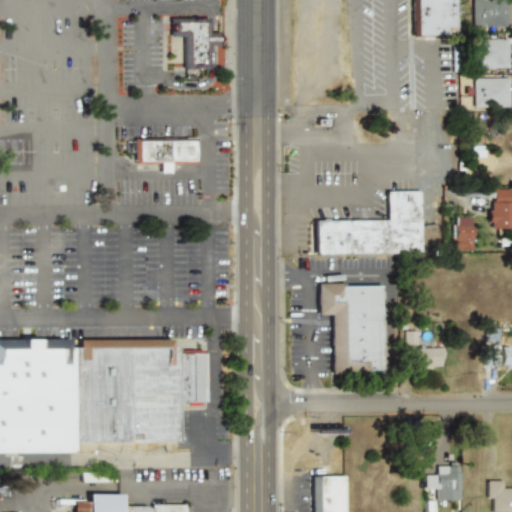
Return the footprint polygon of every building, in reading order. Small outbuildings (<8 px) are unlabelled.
[(452,35),(452,0),(411,0),(411,35),(452,35)] [(507,27),(507,0),(472,0),(472,27),(507,27)] [(211,29),(219,29),(219,40),(211,40),(211,51),(186,51),(186,32),(172,32),(172,13),(186,13),(211,14),(211,29)] [(505,67),(505,38),(474,38),(474,67),(505,67)] [(469,78),(469,107),(507,107),(507,78),(469,78)] [(168,162),(193,162),(193,140),(134,140),(134,162),(157,162),(157,172),(168,172),(168,162)] [(311,216),(384,216),(384,188),(418,188),(418,250),(311,252),(311,216)] [(490,190),(490,226),(507,226),(507,190),(490,190)] [(469,249),(469,217),(455,217),(455,227),(447,227),(447,249),(469,249)] [(382,370),(329,371),(329,313),(315,313),(316,281),(343,281),(343,283),(380,282),(382,370)] [(482,341),(497,341),(497,321),(482,321),(482,341)] [(0,448),(0,335),(72,335),(71,343),(74,343),(75,448),(0,448)] [(74,343),(80,343),(80,336),(173,335),(173,342),(180,342),(181,437),(75,438),(74,343)] [(415,369),(440,369),(440,348),(431,348),(431,341),(415,341),(415,369)] [(511,365),(511,348),(507,348),(507,347),(499,347),(499,365),(505,365),(505,366),(511,366),(511,365)] [(180,348),(206,348),(207,398),(180,397),(180,348)] [(458,465),(433,465),(433,475),(422,475),(422,489),(433,489),(433,499),(458,499),(458,465)] [(341,511),(341,475),(309,475),(309,511),(341,511)] [(511,511),(511,488),(504,488),(504,480),(485,480),(485,511),(511,511)] [(181,511),(181,505),(118,505),(118,494),(84,494),(84,501),(70,501),(70,511),(181,511)]
